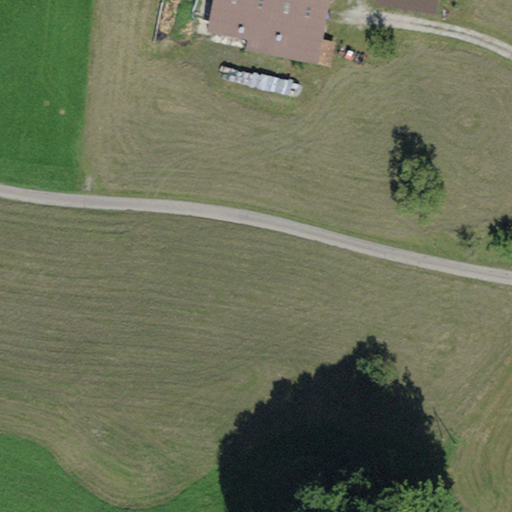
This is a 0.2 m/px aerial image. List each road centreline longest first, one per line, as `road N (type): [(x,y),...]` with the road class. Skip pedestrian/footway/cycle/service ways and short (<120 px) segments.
road 1 (unclassified): [(511,281),(235,215),(0,193)]
road 2 (track): [(366,20),(456,35),(511,56)]
